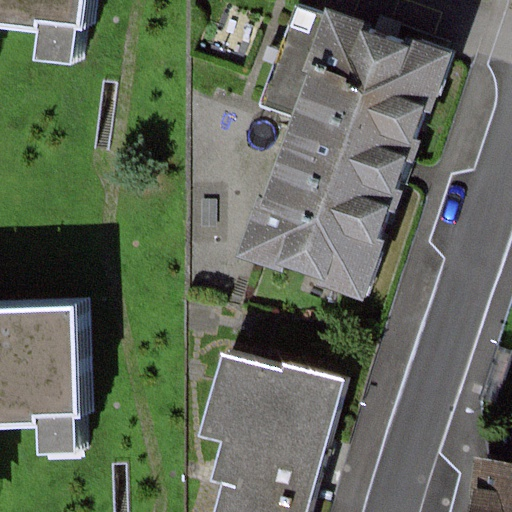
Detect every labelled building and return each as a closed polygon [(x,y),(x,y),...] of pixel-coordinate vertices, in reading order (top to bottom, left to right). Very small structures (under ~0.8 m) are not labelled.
[(0,0),(0,18),(50,24),(47,55),(83,60),(88,22),(92,23),(94,0),(0,0)] [(446,55),(300,4),(265,105),(306,120),(262,246),(367,282),(405,173),(446,55)] [(0,303),(0,422),(49,421),(50,450),(87,449),(86,411),(91,411),(88,301),(0,303)] [(511,353),(499,349),(483,395),(497,400),(511,357),(511,353)] [(313,511),(326,467),(348,387),(237,357),(214,442),(233,447),(222,486),(236,489),(229,511),(313,511)] [(482,511),(511,511),(511,463),(489,461),(483,509),(482,511)]
